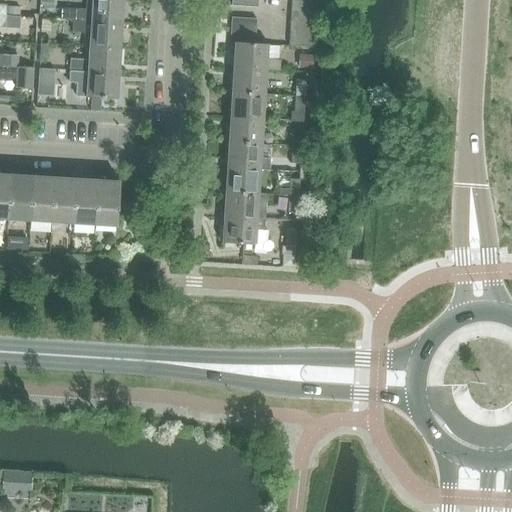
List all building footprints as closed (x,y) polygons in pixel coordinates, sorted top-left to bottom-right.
[(74,10),(73,21),(122,24),(123,0),(86,0),(86,11),(74,10)] [(291,0),(291,9),(316,11),(316,0),(291,0)] [(6,6),(6,14),(19,15),(20,7),(6,6)] [(291,9),(290,21),(315,23),(316,11),(291,9)] [(6,17),(5,29),(18,29),(19,17),(6,16),(6,17)] [(231,18),(230,30),(256,32),(256,19),(231,18)] [(41,19),(40,32),(50,33),(51,20),(41,19)] [(73,21),(72,32),(85,33),(84,47),(88,47),(120,49),(122,24),(73,21)] [(290,21),(289,33),(314,35),(315,23),(290,21)] [(230,43),(234,44),(234,43),(255,44),(256,32),(230,30),(230,43)] [(314,35),(289,33),(288,46),(314,48),(314,35)] [(232,68),(266,70),(280,71),(281,60),(267,59),(268,45),(255,44),(234,43),(234,44),(232,68)] [(40,44),(39,57),(47,57),(48,44),(40,44)] [(70,60),(70,71),(119,74),(120,49),(88,47),(87,61),(70,60)] [(298,54),(298,68),(312,68),(313,55),(298,54)] [(0,66),(3,67),(15,67),(16,56),(0,55),(0,66)] [(3,67),(0,66),(0,78),(14,79),(15,67),(3,67)] [(14,89),(32,90),(33,69),(16,68),(14,89)] [(38,68),(37,94),(53,95),(54,69),(38,68)] [(232,68),(231,92),(265,94),(266,70),(232,68)] [(70,71),(69,82),(86,83),(85,97),(91,98),(101,98),(117,100),(119,74),(70,71)] [(296,79),(295,96),(305,97),(306,80),(296,79)] [(231,92),(229,118),(263,120),(265,94),(231,92)] [(290,112),(290,122),(303,123),(304,114),(305,97),(295,96),(294,112),(290,112)] [(91,98),(90,111),(100,112),(101,98),(91,98)] [(229,118),(227,143),(262,145),(263,120),(229,118)] [(293,130),(292,147),(301,147),(302,130),(293,130)] [(226,167),(260,169),(268,170),(269,160),(261,159),(262,145),(227,143),(226,167)] [(301,147),(292,147),(291,164),(300,165),(301,147)] [(226,167),(224,192),(259,194),(260,169),(226,167)] [(0,219),(8,220),(10,174),(0,173),(0,219)] [(8,220),(29,221),(32,176),(10,174),(8,220)] [(29,221),(51,223),(54,177),(32,176),(29,221)] [(51,223),(73,224),(75,178),(54,177),(51,223)] [(73,224),(94,225),(97,180),(75,178),(73,224)] [(290,179),(289,196),(298,196),(299,179),(290,179)] [(97,180),(94,225),(116,227),(119,181),(97,180)] [(224,192),(223,217),(263,220),(265,195),(259,194),(224,192)] [(298,196),(289,196),(288,213),(297,214),(298,196)] [(223,217),(221,243),(255,245),(262,245),(263,232),(262,232),(263,220),(223,217)] [(286,246),(295,247),(296,229),(287,228),(286,246)] [(7,238),(6,250),(27,251),(28,239),(7,238)] [(281,246),(281,254),(295,255),(295,249),(295,247),(286,246),(281,246)] [(3,475),(2,490),(31,492),(32,476),(32,473),(3,471),(3,475)]
